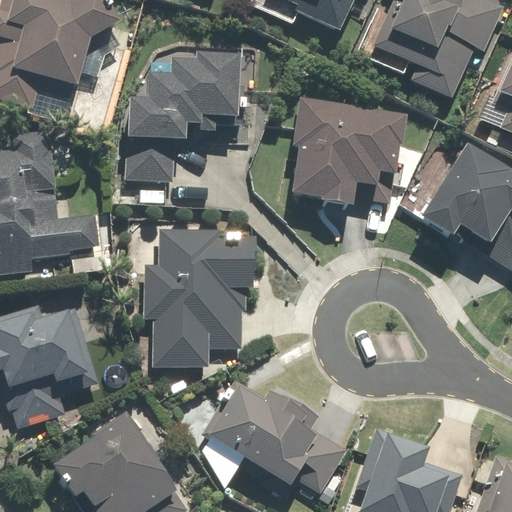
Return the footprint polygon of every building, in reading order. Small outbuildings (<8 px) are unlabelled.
[(104,0),(78,0),(69,5),(49,0),(2,0),(0,11),(0,103),(32,111),(40,82),(77,91),(90,41),(118,25),(104,0)] [(280,0),(296,7),(293,15),(338,35),(353,0),(365,0),(366,0),(280,0)] [(394,0),(372,49),(414,68),(407,83),(451,103),(475,52),(485,56),(507,9),(487,0),(394,0)] [(126,101),(123,183),(171,185),(173,143),(185,144),(185,135),(215,136),(215,120),(237,121),(240,59),(196,57),(196,64),(170,63),(169,78),(148,77),(147,102),(126,101)] [(511,65),(493,108),(506,113),(498,131),(511,137),(511,65)] [(406,116),(299,99),(291,149),(298,150),(291,197),(319,202),(318,205),(354,211),(355,202),(391,208),(406,116)] [(58,221),(49,134),(10,138),(12,150),(0,151),(0,277),(32,275),(31,262),(100,255),(96,217),(58,221)] [(511,168),(467,142),(421,221),(511,274),(511,168)] [(166,191),(136,189),(135,207),(165,208),(166,191)] [(221,231),(158,231),(158,268),(142,268),(142,322),(153,322),(153,371),(209,371),(209,352),(243,352),(243,292),(255,292),(255,239),(221,239),(221,231)] [(41,308),(0,320),(0,397),(11,434),(73,416),(66,395),(97,386),(74,310),(44,319),(41,308)] [(234,381),(200,437),(290,491),(293,485),(319,501),(348,453),(310,430),(318,418),(283,397),(280,401),(268,394),(264,399),(234,381)] [(187,511),(123,415),(91,436),(95,441),(51,470),(72,502),(77,499),(85,511),(187,511)] [(424,446),(375,430),(356,489),(367,493),(360,511),(450,511),(461,478),(424,466),(429,452),(422,450),(424,446)] [(511,511),(511,464),(495,459),(476,511),(511,511)]
